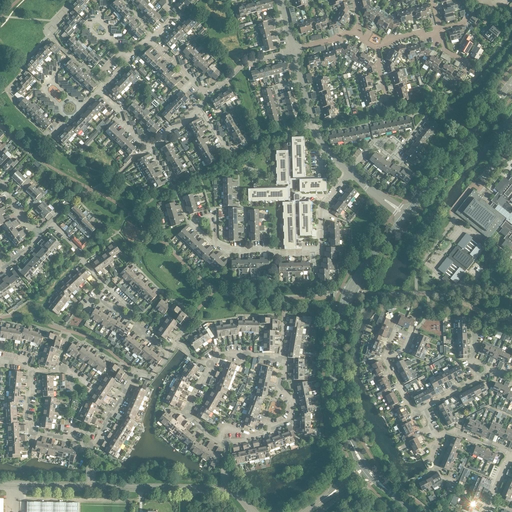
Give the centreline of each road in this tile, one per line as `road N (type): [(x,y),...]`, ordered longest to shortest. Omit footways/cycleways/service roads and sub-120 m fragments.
road 1 (tertiary): [(365,465),(335,403),(336,341),(354,285),(405,216)]
road 2 (tertiary): [(405,216),(511,80)]
road 3 (residential): [(130,320),(126,305),(51,223),(40,236)]
road 4 (unclassified): [(91,486),(226,490)]
road 5 (residential): [(92,444),(134,369),(153,376),(169,353)]
